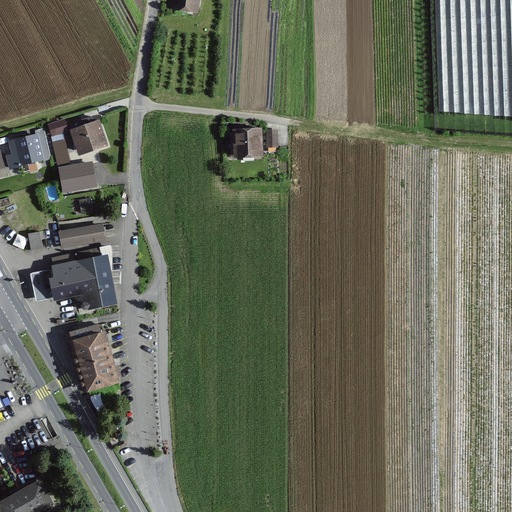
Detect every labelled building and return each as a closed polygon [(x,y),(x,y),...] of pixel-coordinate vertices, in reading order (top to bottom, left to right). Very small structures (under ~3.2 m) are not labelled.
[(169,0),(168,10),(194,13),(194,0),(169,0)] [(44,124),(48,135),(64,130),(60,118),(44,124)] [(96,118),(64,129),(73,155),(104,144),(96,118)] [(258,126),(227,127),(228,158),(259,157),(258,126)] [(274,128),(264,128),(264,146),(274,145),(274,128)] [(35,133),(4,140),(10,166),(41,159),(35,133)] [(92,162),(59,167),(63,194),(97,189),(92,162)] [(86,198),(77,199),(78,212),(88,211),(86,198)] [(99,224),(56,232),(59,248),(102,240),(99,224)] [(37,231),(25,233),(28,250),(40,248),(37,231)] [(116,304),(106,257),(48,270),(53,297),(54,300),(81,294),(84,311),(116,304)] [(120,383),(106,331),(68,341),(82,393),(120,383)] [(35,477),(0,495),(0,511),(35,511),(50,504),(35,477)]
